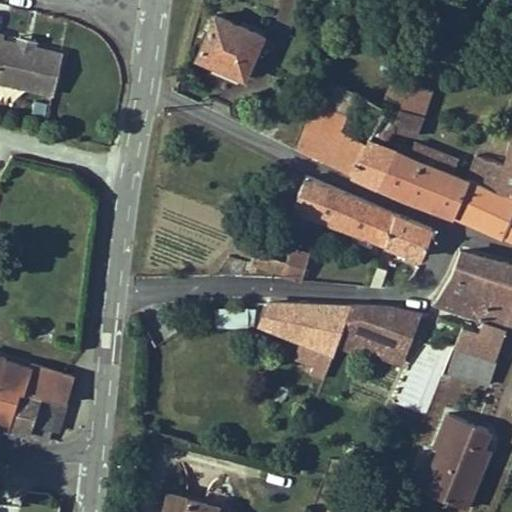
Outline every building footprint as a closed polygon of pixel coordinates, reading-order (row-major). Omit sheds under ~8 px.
[(247,69),(262,34),(216,14),(197,56),(224,67),(227,60),(242,66),(247,69)] [(392,34),(404,37),(409,21),(397,17),(392,34)] [(0,80),(54,92),(63,53),(34,46),(18,43),(3,39),(4,34),(0,33),(0,80)] [(34,46),(36,39),(20,35),(18,43),(34,46)] [(237,78),(242,66),(227,60),(224,67),(222,71),(237,78)] [(384,145),(392,128),(400,107),(409,81),(395,75),(384,105),(329,78),(318,102),(346,115),(341,127),(369,139),(384,145)] [(422,114),(430,88),(409,81),(400,107),(422,114)] [(283,118),(294,95),(280,88),(269,111),(283,118)] [(298,148),(354,172),(379,184),(396,149),(384,145),(369,139),(341,127),(346,115),(318,102),(298,148)] [(415,135),(422,114),(400,107),(392,128),(415,135)] [(511,130),(504,163),(497,189),(468,177),(467,179),(454,214),(471,217),(488,229),(511,238),(511,130)] [(458,159),(415,141),(409,156),(420,161),(452,173),(458,159)] [(454,214),(467,179),(452,173),(420,161),(409,156),(396,149),(379,184),(404,195),(454,214)] [(497,189),(504,163),(477,154),(468,177),(497,189)] [(314,215),(327,185),(305,175),(293,206),(314,215)] [(385,242),(395,213),(327,185),(314,215),(385,242)] [(422,256),(433,228),(395,213),(385,242),(422,256)] [(302,278),(309,254),(290,248),(286,260),(255,250),(251,262),(257,264),(302,278)] [(484,316),(494,288),(511,294),(511,263),(505,261),(460,250),(451,273),(436,300),(479,314),(484,316)] [(383,278),(386,269),(377,266),(374,275),(383,278)] [(380,286),(383,278),(374,275),(371,286),(380,286)] [(511,294),(494,288),(484,316),(479,329),(475,328),(463,324),(455,345),(456,345),(483,354),(494,323),(505,327),(508,319),(511,319),(511,294)] [(343,328),(351,305),(349,304),(348,305),(269,302),(261,323),(329,350),(334,352),(338,342),(343,328)] [(379,337),(392,307),(351,304),(351,305),(343,328),(358,333),(356,337),(376,345),(379,337)] [(407,348),(420,314),(392,307),(379,337),(407,348)] [(253,324),(255,308),(218,308),(218,325),(253,324)] [(479,329),(484,316),(479,314),(475,328),(479,329)] [(505,327),(494,323),(483,354),(494,357),(505,327)] [(356,337),(358,333),(343,328),(338,342),(352,348),(354,343),(374,350),(376,345),(356,337)] [(407,348),(379,337),(376,345),(374,350),(402,362),(407,348)] [(487,384),(495,358),(494,357),(483,354),(456,345),(448,371),(487,384)] [(325,378),(334,352),(329,350),(325,360),(322,359),(316,375),(325,378)] [(0,424),(9,427),(21,389),(42,396),(65,402),(73,376),(31,362),(30,367),(5,359),(6,356),(0,354),(0,424)] [(33,424),(42,396),(21,389),(9,427),(30,433),(33,424)] [(57,430),(65,402),(42,396),(33,424),(57,430)] [(440,448),(424,489),(465,506),(480,470),(474,468),(490,429),(449,412),(435,446),(440,448)] [(48,441),(51,429),(33,424),(30,433),(30,435),(48,441)] [(474,468),(480,470),(488,450),(482,448),(474,468)] [(228,511),(224,508),(166,492),(160,511),(228,511)]
